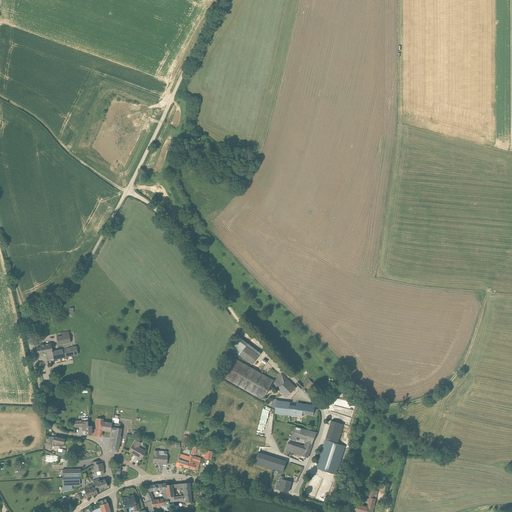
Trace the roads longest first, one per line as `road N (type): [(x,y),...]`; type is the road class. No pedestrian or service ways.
road 1 (unclassified): [(293,498),(321,409),(244,328),(156,211),(127,190)]
road 2 (track): [(488,291),(464,360),(442,389),(392,405),(335,395),(321,409)]
road 3 (unclassified): [(127,190),(222,0)]
road 4 (residential): [(105,456),(96,440),(49,422),(28,322)]
road 5 (unclassified): [(28,322),(68,292),(127,190)]
road 6 (track): [(127,190),(0,96)]
road 7 (residential): [(293,498),(185,478),(144,479)]
